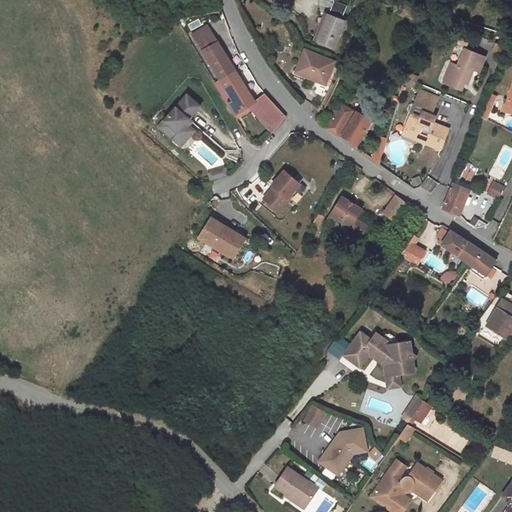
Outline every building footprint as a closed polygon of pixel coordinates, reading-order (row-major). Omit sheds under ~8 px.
[(333,4),(329,13),(341,17),(344,8),(333,4)] [(202,14),(174,15),(189,41),(194,38),(220,80),(235,71),(202,14)] [(324,16),(314,42),(318,43),(328,17),(324,16)] [(342,23),(328,17),(318,43),(332,50),(342,23)] [(486,56),(466,48),(458,65),(452,62),(444,82),(460,89),(463,82),(465,83),(471,68),(474,70),(480,72),(486,56)] [(305,50),(296,72),(325,82),(334,61),(305,50)] [(468,84),(474,70),(471,68),(465,83),(468,84)] [(225,100),(233,113),(253,100),(252,99),(235,71),(220,80),(230,97),(225,100)] [(405,77),(417,81),(419,77),(407,72),(405,77)] [(405,77),(404,83),(414,87),(417,81),(405,77)] [(421,89),(418,96),(436,103),(439,96),(421,89)] [(262,115),(272,128),(285,113),(261,91),(252,99),(253,100),(258,105),(265,113),(262,115)] [(201,104),(187,93),(160,126),(183,145),(196,129),(190,123),(193,119),(190,117),(201,104)] [(496,96),(489,93),(484,107),(490,110),(496,96)] [(436,103),(418,96),(415,104),(424,107),(421,116),(412,112),(405,128),(419,134),(418,138),(426,140),(425,143),(434,146),(435,143),(442,146),(449,128),(434,122),(430,121),(432,114),(436,103)] [(253,100),(233,113),(237,120),(252,110),(258,105),(253,100)] [(507,102),(503,101),(500,110),(511,113),(511,105),(506,104),(507,102)] [(252,110),(269,132),(272,128),(262,115),(265,113),(258,105),(252,110)] [(328,129),(341,138),(342,135),(356,145),(372,120),(358,110),(356,112),(343,105),(328,129)] [(490,110),(484,107),(480,116),(486,119),(490,110)] [(403,134),(425,143),(426,140),(418,138),(419,134),(405,128),(403,134)] [(374,161),(380,164),(381,160),(388,139),(382,137),(374,161)] [(304,179),(289,166),(276,182),(278,184),(268,196),(283,207),(293,195),(291,194),(304,179)] [(209,181),(228,176),(225,167),(207,172),(209,181)] [(504,188),(494,183),(488,195),(498,199),(504,188)] [(443,207),(460,214),(470,191),(453,184),(443,207)] [(404,201),(395,197),(382,216),(390,222),(404,201)] [(342,198),(330,215),(349,227),(348,228),(360,236),(366,227),(354,219),(361,210),(342,198)] [(322,216),(318,214),(312,225),(316,227),(322,216)] [(206,218),(196,240),(232,257),(242,235),(206,218)] [(437,244),(468,263),(471,266),(482,251),(475,246),(450,231),(448,235),(441,230),(436,237),(440,239),(437,244)] [(405,246),(399,256),(413,264),(422,251),(408,243),(405,246)] [(482,251),(471,266),(487,275),(497,260),(482,251)] [(440,273),(444,263),(429,256),(424,266),(440,273)] [(439,278),(445,285),(456,276),(449,268),(439,278)] [(480,308),(487,299),(473,289),(467,298),(480,308)] [(503,301),(486,327),(507,339),(511,332),(511,306),(504,302),(503,301)] [(339,335),(328,350),(339,358),(350,342),(339,335)] [(370,346),(361,338),(343,362),(355,371),(365,359),(363,357),(367,352),(375,359),(374,361),(381,366),(382,364),(386,366),(388,382),(397,381),(411,379),(410,369),(414,363),(409,359),(407,349),(385,352),(384,346),(375,340),(370,346)] [(398,393),(397,381),(388,382),(386,366),(382,364),(381,366),(374,361),(375,359),(367,352),(363,357),(365,359),(355,371),(358,374),(369,362),(383,372),(385,395),(398,393)] [(421,404),(414,399),(402,416),(409,420),(421,404)] [(303,420),(317,429),(327,413),(313,404),(303,420)] [(409,420),(402,416),(398,421),(405,426),(409,420)] [(392,446),(393,447),(399,439),(406,443),(414,431),(405,426),(392,446)] [(364,451),(357,430),(336,435),(326,450),(328,451),(325,455),(324,454),(316,465),(331,475),(337,466),(341,469),(350,456),(364,451)] [(395,461),(389,469),(399,476),(405,467),(395,461)] [(404,477),(403,478),(399,476),(389,469),(375,489),(396,504),(402,495),(405,491),(406,491),(408,491),(410,490),(426,501),(440,481),(416,464),(407,477),(404,477)] [(341,469),(337,466),(331,475),(335,478),(341,469)] [(285,472),(272,491),(302,511),(315,493),(285,472)] [(511,482),(502,495),(511,501),(506,507),(511,511),(511,482)] [(375,489),(370,498),(390,511),(402,511),(410,501),(402,495),(396,504),(375,489)]
